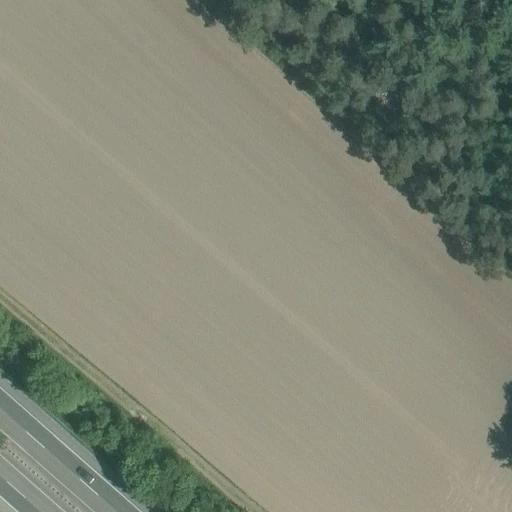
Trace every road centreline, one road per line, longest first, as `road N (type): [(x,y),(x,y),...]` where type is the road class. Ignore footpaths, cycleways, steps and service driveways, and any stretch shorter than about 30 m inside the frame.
road 1 (track): [(250,511),(0,297)]
road 2 (motorway): [(124,511),(0,400)]
